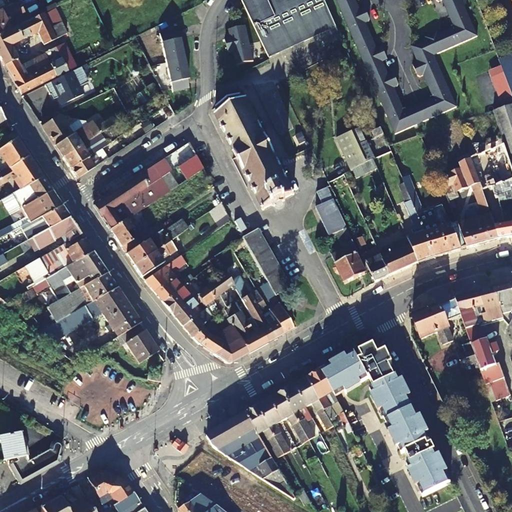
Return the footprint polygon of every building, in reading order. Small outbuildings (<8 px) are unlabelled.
[(244,0),(240,2),(265,62),(267,66),(334,38),(318,0),(244,0)] [(335,0),(396,135),(457,108),(434,57),(478,38),(461,0),(436,0),(437,2),(440,3),(445,1),(446,4),(445,7),(452,23),(454,22),(455,25),(452,27),(453,29),(444,34),(440,36),(438,33),(426,39),(427,41),(412,48),(419,63),(414,66),(419,77),(421,78),(426,76),(428,79),(427,82),(434,97),(431,98),(433,102),(429,103),(429,102),(411,110),(412,111),(408,113),(407,109),(404,110),(398,95),(395,94),(394,90),(398,88),(399,86),(394,74),(389,76),(383,63),(388,61),(383,49),(381,48),(376,51),(374,47),(375,45),(368,30),(366,29),(365,25),(370,23),(370,20),(365,9),(360,11),(355,0),(335,0)] [(0,10),(0,34),(10,30),(7,24),(26,15),(19,1),(0,10)] [(31,20),(38,33),(44,45),(67,34),(61,23),(54,27),(50,18),(60,12),(58,7),(31,20)] [(28,27),(26,29),(31,37),(38,33),(31,20),(26,22),(28,27)] [(10,47),(20,42),(31,37),(26,29),(28,27),(26,22),(10,30),(0,34),(0,59),(20,95),(76,67),(64,44),(43,55),(48,65),(26,77),(20,66),(10,47)] [(254,62),(246,27),(229,31),(231,38),(225,40),(228,52),(230,53),(235,52),(236,56),(235,58),(237,66),(254,62)] [(178,40),(176,31),(159,34),(166,64),(185,60),(183,50),(180,50),(178,40)] [(48,65),(43,55),(20,66),(26,77),(48,65)] [(503,74),(511,97),(511,59),(511,57),(499,61),(503,74)] [(187,69),(185,60),(166,64),(173,93),(189,89),(187,80),(185,70),(187,69)] [(47,84),(59,107),(93,89),(80,66),(47,84)] [(511,97),(503,74),(491,78),(502,110),(511,106),(511,97)] [(34,113),(49,102),(39,87),(24,98),(34,113)] [(294,197),(296,195),(294,193),(294,194),(246,100),(243,102),(240,97),(216,109),(219,114),(215,116),(262,210),(261,210),(263,213),(264,212),(264,211),(271,206),(271,207),(272,207),(273,208),(274,207),(274,208),(285,202),(285,201),(286,201),(286,200),(285,200),(287,200),(286,199),(293,195),(294,197)] [(511,106),(502,110),(493,113),(504,146),(508,158),(511,156),(511,106)] [(54,147),(62,159),(100,134),(121,121),(113,109),(72,135),(54,147)] [(59,116),(56,118),(63,127),(65,126),(59,116)] [(54,147),(72,135),(65,126),(63,127),(56,118),(42,127),(54,147)] [(352,133),(367,164),(373,161),(375,160),(360,129),(352,133)] [(384,136),(381,129),(371,134),(374,141),(384,136)] [(352,133),(336,140),(351,172),(352,172),(367,164),(352,133)] [(101,150),(107,145),(100,134),(62,159),(69,170),(101,150)] [(0,172),(27,157),(15,139),(0,148),(0,172)] [(188,144),(168,155),(174,166),(194,154),(188,144)] [(511,169),(508,158),(504,146),(471,159),(471,160),(499,241),(511,238),(511,169)] [(107,160),(101,150),(69,170),(76,180),(107,160)] [(0,185),(10,180),(17,191),(41,178),(27,157),(0,172),(0,185)] [(203,171),(195,157),(179,168),(187,181),(203,171)] [(469,222),(465,223),(469,234),(463,237),(467,249),(499,241),(471,160),(459,165),(460,170),(438,179),(455,219),(459,217),(453,201),(459,198),(457,194),(471,188),(476,201),(479,200),(480,203),(478,204),(480,211),(476,213),(475,210),(466,213),(469,222)] [(352,172),(356,180),(377,170),(373,161),(367,164),(352,172)] [(404,162),(396,165),(412,202),(435,258),(450,254),(432,211),(423,215),(421,210),(409,180),(411,179),(404,162)] [(142,180),(145,184),(160,174),(154,166),(142,174),(144,178),(142,180)] [(141,192),(147,188),(145,184),(142,180),(144,178),(142,174),(93,206),(110,230),(119,224),(115,218),(144,197),(141,192)] [(12,195),(20,208),(25,217),(0,230),(0,238),(12,232),(28,224),(39,217),(60,206),(41,178),(17,191),(12,195)] [(346,249),(331,256),(332,258),(335,265),(333,269),(335,275),(340,276),(344,285),(365,275),(355,256),(358,255),(326,189),(316,194),(318,196),(322,206),(319,207),(327,224),(323,226),(329,238),(335,235),(342,248),(344,247),(346,249)] [(12,213),(20,208),(12,195),(4,199),(12,213)] [(115,218),(119,224),(127,219),(128,220),(133,216),(149,205),(144,197),(115,218)] [(418,264),(435,258),(412,202),(404,205),(414,227),(410,229),(415,238),(408,241),(418,264)] [(15,238),(22,234),(27,240),(67,217),(60,206),(39,217),(43,222),(31,229),(28,224),(12,232),(15,238)] [(319,207),(315,209),(323,226),(327,224),(319,207)] [(443,208),(432,211),(450,254),(467,249),(463,237),(458,225),(450,228),(443,208)] [(110,230),(121,248),(143,233),(145,233),(133,216),(128,220),(127,219),(119,224),(110,230)] [(79,235),(67,217),(27,240),(0,255),(0,266),(32,249),(34,252),(62,236),(66,243),(79,235)] [(143,233),(121,248),(134,266),(183,232),(187,228),(181,220),(166,230),(170,237),(168,238),(163,232),(162,230),(156,234),(156,235),(148,240),(143,233)] [(274,298),(289,289),(256,230),(242,239),(246,246),(264,278),(274,298)] [(134,266),(142,278),(164,263),(162,261),(176,251),(175,249),(188,239),(183,232),(134,266)] [(31,288),(91,252),(79,235),(66,243),(24,267),(32,280),(24,285),(27,290),(31,288)] [(375,283),(389,277),(377,251),(377,249),(367,254),(357,235),(353,238),(373,280),(375,283)] [(408,241),(407,238),(377,251),(389,277),(418,264),(408,241)] [(229,247),(233,254),(246,246),(242,239),(229,247)] [(91,252),(31,288),(36,296),(49,289),(56,302),(67,295),(60,282),(69,277),(77,290),(105,274),(91,252)] [(181,273),(179,270),(186,264),(180,256),(145,281),(154,293),(174,278),(181,273)] [(208,261),(211,265),(212,266),(217,263),(214,258),(208,261)] [(51,319),(54,323),(115,288),(105,274),(77,290),(67,295),(56,302),(45,308),(51,319)] [(230,317),(227,319),(248,355),(266,344),(251,318),(246,321),(241,313),(239,314),(226,290),(232,285),(225,274),(214,282),(228,306),(225,308),(230,317)] [(185,279),(186,280),(184,281),(182,280),(178,283),(174,278),(154,293),(162,303),(190,282),(193,280),(190,276),(185,279)] [(271,309),(267,311),(273,321),(282,335),(292,330),(274,298),(264,278),(256,282),(271,309)] [(172,315),(183,306),(180,302),(189,295),(185,290),(191,285),(192,284),(190,282),(162,303),(172,315)] [(220,334),(227,348),(213,356),(225,364),(231,364),(248,355),(227,319),(230,317),(225,308),(228,306),(214,282),(205,289),(213,300),(220,311),(229,329),(220,334)] [(266,344),(282,335),(273,321),(268,324),(266,325),(261,316),(267,311),(256,292),(249,296),(241,282),(233,287),(247,311),(251,318),(266,344)] [(115,338),(138,323),(115,288),(54,323),(37,333),(46,342),(65,330),(68,333),(100,314),(115,338)] [(481,375),(496,370),(492,360),(490,353),(487,344),(486,344),(480,328),(504,321),(503,317),(511,315),(511,316),(511,324),(509,327),(508,329),(511,340),(511,289),(511,288),(455,301),(461,317),(470,345),(481,375)] [(203,305),(204,307),(213,300),(205,289),(198,294),(196,296),(201,303),(203,305)] [(172,315),(183,328),(194,318),(189,312),(201,303),(196,296),(183,306),(172,315)] [(206,309),(211,316),(220,311),(213,300),(204,307),(206,309)] [(446,323),(461,317),(455,301),(412,318),(421,341),(437,335),(442,347),(454,342),(446,323)] [(196,310),(199,314),(206,309),(204,307),(203,305),(196,310)] [(183,328),(192,338),(204,329),(201,326),(209,319),(211,316),(206,309),(199,314),(194,318),(183,328)] [(511,324),(511,316),(511,315),(503,317),(504,321),(509,327),(511,324)] [(37,333),(54,323),(51,319),(34,329),(36,334),(37,333)] [(220,334),(212,322),(204,329),(192,338),(200,346),(213,356),(227,348),(220,334)] [(115,338),(97,349),(105,355),(123,343),(137,364),(157,352),(138,323),(115,338)] [(473,367),(477,376),(481,375),(470,345),(463,347),(465,354),(460,357),(464,370),(473,367)] [(495,351),(490,353),(492,360),(496,358),(498,357),(498,356),(498,354),(497,352),(495,351)] [(406,386),(394,362),(386,366),(385,365),(362,375),(363,377),(355,382),(366,405),(374,401),(376,403),(398,392),(398,390),(406,386)] [(486,388),(486,387),(490,386),(504,381),(499,368),(496,370),(481,375),(486,388)] [(337,383),(329,369),(321,373),(329,387),(337,383)] [(160,375),(147,373),(146,380),(159,382),(160,375)] [(307,381),(333,427),(337,424),(335,419),(337,418),(331,408),(338,404),(329,387),(321,373),(307,381)] [(295,388),(306,409),(311,406),(327,432),(334,428),(333,427),(307,381),(295,388)] [(511,400),(504,381),(490,386),(497,405),(511,400)] [(497,405),(490,386),(486,387),(493,406),(497,405)] [(282,396),(309,442),(315,438),(301,412),(306,409),(295,388),(282,396)] [(270,403),(282,423),(288,419),(303,445),(309,442),(282,396),(270,403)] [(290,452),(275,426),(282,423),(270,403),(258,409),(284,456),(290,452)] [(349,425),(362,419),(357,408),(344,414),(349,425)] [(247,416),(259,436),(263,433),(278,460),(284,456),(258,409),(247,416)] [(349,425),(344,414),(339,416),(345,427),(349,425)] [(259,436),(247,416),(207,439),(213,449),(294,501),(296,500),(259,436)] [(366,427),(362,419),(349,425),(353,434),(366,427)] [(20,448),(17,432),(0,436),(0,456),(1,461),(18,458),(18,459),(9,464),(20,483),(58,463),(62,448),(61,443),(59,442),(57,440),(56,440),(55,440),(53,441),(51,443),(49,446),(49,448),(49,449),(27,461),(25,457),(24,456),(23,448),(20,448)] [(175,439),(169,445),(180,455),(186,448),(175,439)] [(137,511),(143,508),(124,480),(99,474),(86,481),(103,511),(137,511)] [(297,493),(304,507),(311,503),(303,489),(297,493)] [(66,511),(65,508),(58,497),(39,507),(42,511),(66,511)] [(92,511),(84,497),(65,508),(66,511),(92,511)] [(205,510),(198,499),(179,511),(211,511),(218,508),(213,504),(205,510)]
